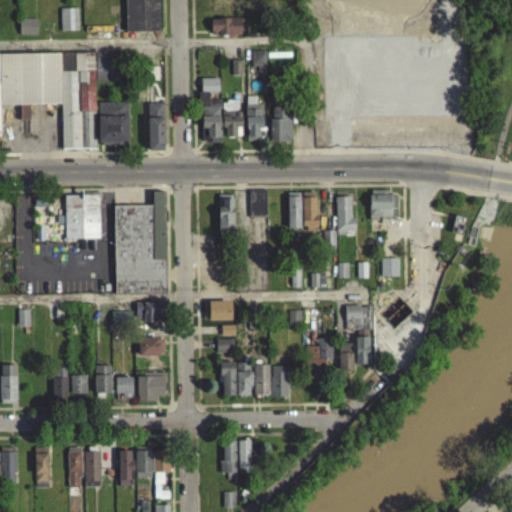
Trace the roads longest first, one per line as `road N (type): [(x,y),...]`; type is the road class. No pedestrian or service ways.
road 1 (residential): [(188,511),(175,0)]
road 2 (secondary): [(488,183),(422,173),(0,177)]
road 3 (residential): [(0,421),(339,419)]
road 4 (residential): [(245,511),(339,419)]
